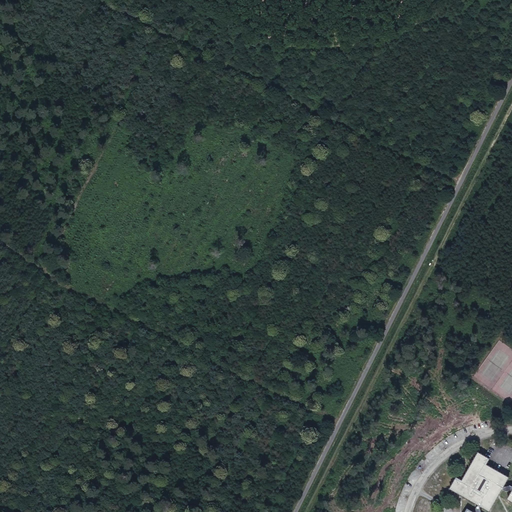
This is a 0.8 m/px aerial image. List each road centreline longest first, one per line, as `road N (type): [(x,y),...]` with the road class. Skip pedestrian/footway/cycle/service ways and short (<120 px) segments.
road 1 (track): [(101,0),(461,181)]
road 2 (track): [(0,241),(25,262),(342,420)]
